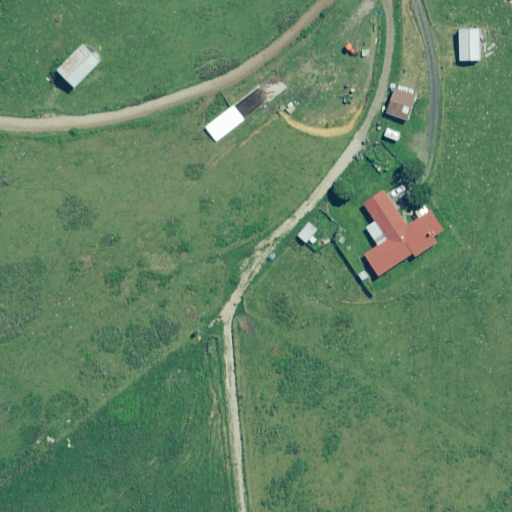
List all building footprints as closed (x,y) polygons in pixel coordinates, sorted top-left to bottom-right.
[(480,29),(459,30),(460,62),(481,61),(480,29)] [(100,62),(84,46),(59,71),(75,88),(100,62)] [(416,97),(395,90),(388,114),(408,120),(416,97)] [(410,227),(386,191),(365,205),(377,223),(368,228),(380,247),(366,256),(381,277),(415,253),(418,257),(438,243),(435,238),(445,231),(432,212),(410,227)] [(319,230),(310,224),(300,237),(308,243),(319,230)]
